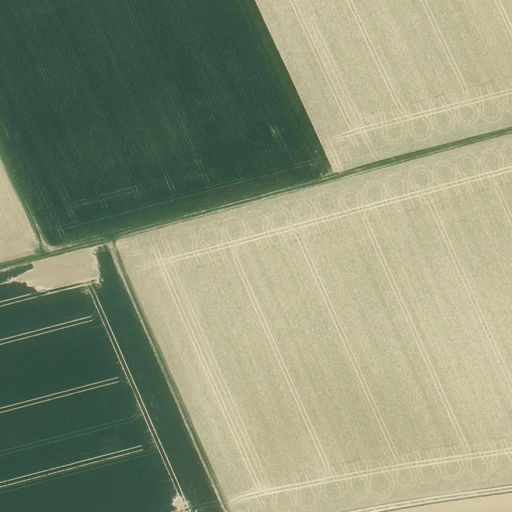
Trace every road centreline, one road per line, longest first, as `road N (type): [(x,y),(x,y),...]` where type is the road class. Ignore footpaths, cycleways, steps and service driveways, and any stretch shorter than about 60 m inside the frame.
road 1 (track): [(0,269),(511,132)]
road 2 (track): [(228,511),(108,240)]
road 3 (track): [(364,511),(511,487)]
